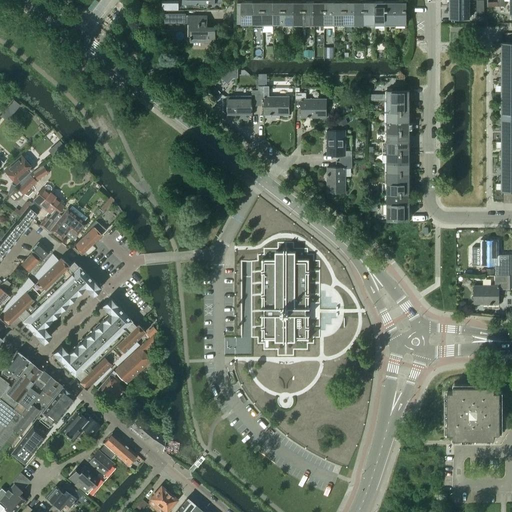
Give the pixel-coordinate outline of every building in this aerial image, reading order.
[(252,25),(252,2),(242,2),(242,25),(252,25)] [(262,25),(262,2),(252,2),(252,25),(262,25)] [(273,25),(273,2),(262,2),(262,25),(273,25)] [(283,25),(283,2),(273,2),(273,25),(283,25)] [(293,25),(293,2),(283,2),(283,25),(293,25)] [(303,25),(303,2),(293,2),(293,25),(303,25)] [(314,25),(314,2),(303,2),(303,25),(314,25)] [(324,25),(324,2),(314,2),(314,25),(324,25)] [(334,25),(334,2),(324,2),(324,25),(334,25)] [(344,25),(344,2),(334,2),(334,25),(344,25)] [(354,25),(354,2),(344,2),(344,25),(354,25)] [(365,25),(365,2),(354,2),(354,25),(365,25)] [(375,25),(375,2),(365,2),(365,25),(375,25)] [(385,25),(385,2),(375,2),(375,25),(385,25)] [(395,25),(395,2),(385,2),(385,25),(395,25)] [(406,25),(406,2),(395,2),(395,25),(406,25)] [(468,18),(468,5),(450,5),(450,18),(468,18)] [(206,27),(206,16),(188,16),(188,23),(190,23),(190,42),(214,41),(214,27),(206,27)] [(511,55),(511,43),(502,43),(502,55),(511,55)] [(324,49),(323,57),(333,57),(333,49),(324,49)] [(511,67),(511,55),(502,55),(502,68),(511,67)] [(511,79),(511,67),(502,68),(502,80),(511,79)] [(511,92),(511,79),(502,80),(502,92),(511,92)] [(207,96),(213,101),(221,93),(214,87),(207,96)] [(252,115),(252,102),(258,102),(258,90),(252,90),(252,92),(247,92),(247,96),(227,96),(227,115),(252,115)] [(289,116),(289,96),(264,96),(264,90),(258,90),(258,102),(263,102),(263,115),(289,116)] [(409,101),(409,91),(387,91),(387,101),(409,101)] [(511,104),(511,92),(502,92),(502,104),(511,104)] [(326,118),(326,99),(305,99),(305,93),(295,93),(295,105),(301,105),(301,118),(326,118)] [(409,111),(409,101),(387,101),(387,111),(409,111)] [(511,116),(511,104),(502,104),(502,116),(511,116)] [(409,122),(409,111),(387,111),(387,122),(409,122)] [(511,128),(511,116),(502,116),(502,129),(511,128)] [(409,132),(409,122),(387,122),(387,132),(409,132)] [(511,141),(511,128),(502,129),(502,141),(511,141)] [(345,156),(345,131),(326,131),(326,156),(339,156),(339,162),(351,162),(351,156),(345,156)] [(409,142),(409,132),(387,132),(387,142),(409,142)] [(511,153),(511,141),(502,141),(502,154),(511,153)] [(409,152),(409,142),(387,142),(387,152),(409,152)] [(409,163),(409,152),(387,152),(387,163),(409,163)] [(511,165),(511,153),(502,154),(502,166),(511,165)] [(15,184),(32,169),(31,167),(33,166),(33,164),(33,162),(28,156),(26,155),(24,156),(22,157),(21,156),(4,170),(15,184)] [(345,193),(345,168),(351,168),(351,162),(339,162),(339,168),(326,168),(326,193),(345,193)] [(409,173),(409,163),(387,163),(387,173),(409,173)] [(511,178),(511,165),(502,166),(502,178),(511,178)] [(23,194),(35,181),(45,174),(42,169),(30,177),(18,189),(23,194)] [(409,183),(409,173),(387,173),(387,183),(409,183)] [(511,178),(502,178),(502,191),(503,191),(509,191),(511,190),(511,178)] [(409,193),(409,183),(387,183),(387,193),(409,193)] [(57,208),(62,202),(49,192),(50,191),(51,189),(51,187),(50,185),(48,185),(46,185),(44,186),(44,187),(43,187),(33,200),(51,214),(50,217),(48,215),(40,225),(49,232),(55,225),(55,224),(57,222),(53,219),(58,213),(60,210),(58,208),(57,208)] [(6,198),(13,190),(10,186),(9,187),(8,187),(2,194),(6,198)] [(409,203),(409,193),(387,193),(387,203),(409,203)] [(36,214),(39,210),(31,203),(28,207),(36,214)] [(387,219),(409,219),(409,203),(387,203),(382,203),(382,214),(387,214),(387,219)] [(2,257),(36,214),(28,207),(16,223),(15,222),(0,241),(0,261),(3,258),(2,257)] [(78,234),(85,225),(77,219),(78,217),(67,209),(61,216),(58,213),(53,219),(57,222),(55,224),(55,225),(49,232),(50,233),(51,231),(61,239),(70,227),(78,234)] [(80,254),(106,230),(95,220),(81,236),(82,237),(73,246),(80,254)] [(480,265),(499,265),(499,240),(480,240),(480,265)] [(38,242),(31,250),(32,251),(40,258),(42,260),(49,252),(38,242)] [(306,314),(306,308),(310,308),(310,307),(309,307),(309,296),(310,296),(309,296),(308,296),(308,294),(309,294),(310,294),(309,293),(309,273),(310,273),(309,272),(308,272),(309,271),(310,270),(309,270),(309,261),(309,259),(307,259),(295,259),(295,251),(287,251),(287,249),(286,249),(286,252),(284,252),(284,249),(284,252),(275,252),(275,259),(263,259),(262,259),(262,261),(262,270),(261,270),(261,271),(262,271),(262,272),(261,273),(262,273),(262,293),(261,293),(261,294),(262,294),(262,296),(261,296),(262,296),(262,307),(261,307),(261,308),(260,308),(261,308),(264,308),(264,314),(261,314),(260,315),(261,315),(262,315),(262,326),(261,326),(262,326),(262,328),(261,328),(261,329),(262,329),(262,338),(262,339),(263,339),(275,339),(275,341),(284,341),(284,342),(284,341),(286,341),(286,342),(287,342),(287,341),(295,341),(295,339),(307,339),(309,339),(309,338),(309,329),(310,328),(309,328),(308,328),(308,326),(309,326),(310,326),(309,326),(309,315),(310,315),(310,314),(306,314)] [(28,271),(38,260),(40,258),(32,251),(20,264),(28,271)] [(43,327),(84,287),(92,295),(100,288),(78,265),(73,260),(69,265),(61,257),(58,260),(52,254),(34,276),(38,280),(34,284),(28,278),(1,310),(3,313),(0,316),(0,318),(8,325),(9,324),(8,324),(17,315),(22,320),(21,320),(43,343),(51,335),(43,327)] [(511,275),(507,275),(495,275),(495,285),(473,285),(473,304),(499,304),(499,289),(511,289),(511,275)] [(0,284),(0,305),(1,307),(9,297),(6,295),(7,294),(0,287),(3,285),(6,288),(10,283),(6,280),(0,284)] [(135,341),(145,331),(137,323),(135,325),(131,320),(110,297),(102,305),(109,313),(68,353),(63,348),(60,345),(52,353),(74,375),(79,380),(77,381),(76,381),(86,389),(86,388),(92,383),(94,386),(111,368),(109,366),(113,362),(116,365),(139,345),(135,341)] [(125,383),(151,361),(139,348),(113,371),(112,370),(97,389),(102,393),(105,395),(104,396),(105,397),(105,399),(108,401),(109,400),(110,401),(116,395),(117,395),(118,394),(120,394),(123,391),(122,390),(124,388),(117,382),(119,380),(113,375),(115,373),(125,383)] [(16,379),(29,361),(17,351),(2,372),(2,374),(7,378),(10,374),(16,379)] [(12,428),(31,404),(30,403),(38,393),(29,387),(42,371),(36,366),(30,362),(29,361),(16,379),(10,386),(8,384),(0,395),(0,446),(13,428),(12,428)] [(38,393),(50,377),(42,370),(42,371),(29,387),(38,393)] [(0,395),(8,384),(9,383),(0,376),(0,395)] [(41,411),(61,385),(50,377),(38,393),(30,403),(31,404),(12,428),(13,428),(20,434),(39,409),(41,411)] [(52,420),(55,423),(76,397),(61,385),(41,411),(38,415),(43,418),(41,421),(48,426),(52,420)] [(500,433),(500,413),(500,391),(495,391),(495,386),(453,386),(453,391),(447,391),(447,433),(453,433),(453,439),(495,439),(495,433),(500,433)] [(91,436),(100,426),(88,415),(85,418),(77,411),(60,431),(64,434),(63,434),(69,439),(69,438),(72,441),(83,429),(91,436)] [(41,421),(43,418),(38,415),(32,424),(36,427),(41,421)] [(165,438),(157,433),(137,417),(129,425),(146,439),(162,451),(165,438)] [(32,423),(10,451),(23,462),(45,434),(36,427),(32,424),(32,423)] [(115,445),(119,440),(111,433),(102,443),(101,442),(101,443),(103,444),(112,452),(129,467),(130,465),(129,463),(132,460),(115,445)] [(136,455),(119,440),(115,445),(132,460),(136,455)] [(113,462),(108,458),(112,452),(103,444),(99,450),(98,449),(88,461),(103,474),(113,462)] [(99,479),(96,476),(99,471),(103,474),(88,461),(90,463),(86,468),(84,466),(78,472),(75,469),(67,478),(86,494),(88,492),(99,479)] [(14,511),(25,500),(21,496),(18,494),(29,481),(19,472),(11,482),(13,483),(5,492),(1,488),(0,488),(0,504),(8,511),(14,511)] [(77,499),(72,495),(76,490),(66,482),(62,487),(64,489),(61,493),(58,490),(60,489),(55,486),(45,497),(53,504),(49,509),(52,511),(60,511),(62,511),(60,509),(65,504),(70,508),(73,504),(74,505),(76,503),(75,502),(77,499)] [(166,511),(175,500),(173,498),(173,496),(170,494),(168,494),(160,487),(151,498),(152,498),(148,503),(157,511),(161,507),(166,511)] [(186,511),(193,504),(186,498),(174,511),(186,511)] [(141,499),(134,507),(139,511),(146,503),(141,499)]
